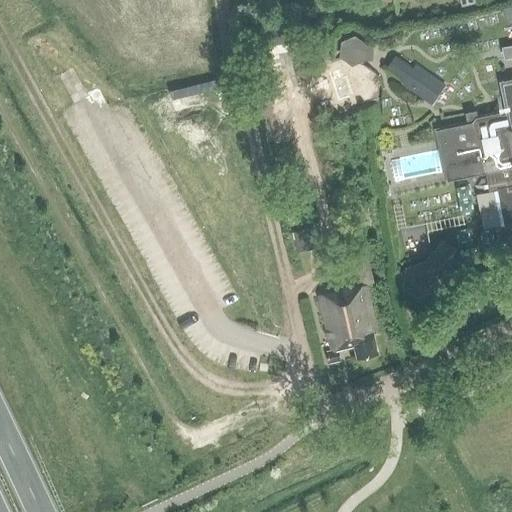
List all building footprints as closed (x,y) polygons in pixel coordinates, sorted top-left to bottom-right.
[(340,58),(352,67),(366,60),(373,61),(374,45),(368,45),(355,36),(341,42),(340,58)] [(469,123),(436,130),(447,181),(486,173),(489,191),(502,189),(508,220),(511,219),(511,46),(505,48),(507,59),(511,57),(511,78),(499,81),(506,114),(504,114),(504,112),(477,117),(476,112),(467,114),(469,123)] [(404,80),(401,85),(431,105),(445,85),(416,64),(413,68),(395,56),(386,68),(404,80)] [(329,73),(332,82),(342,79),(339,70),(329,73)] [(319,248),(313,227),(291,233),(297,254),(319,248)] [(406,268),(402,287),(416,298),(433,292),(437,273),(444,264),(431,253),(425,262),(406,268)] [(360,286),(318,296),(331,350),(325,352),(328,364),(341,361),(338,351),(353,347),(356,359),(378,354),(372,331),(374,330),(363,286),(373,283),(366,255),(347,260),(350,272),(356,270),(360,286)]
